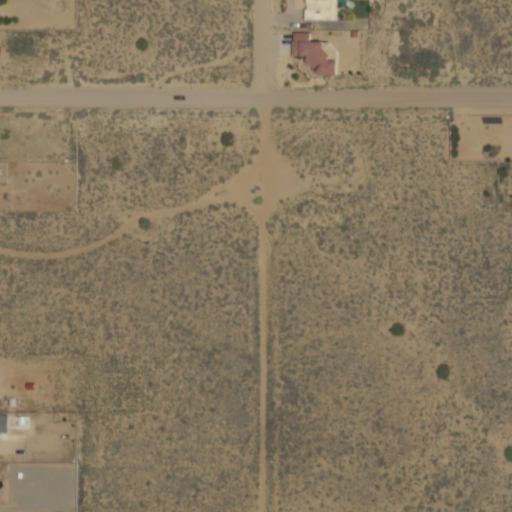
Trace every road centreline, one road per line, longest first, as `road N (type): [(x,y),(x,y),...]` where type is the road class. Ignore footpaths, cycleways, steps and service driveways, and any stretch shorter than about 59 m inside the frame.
road 1 (residential): [(0,99),(511,96)]
road 2 (residential): [(264,0),(263,511)]
